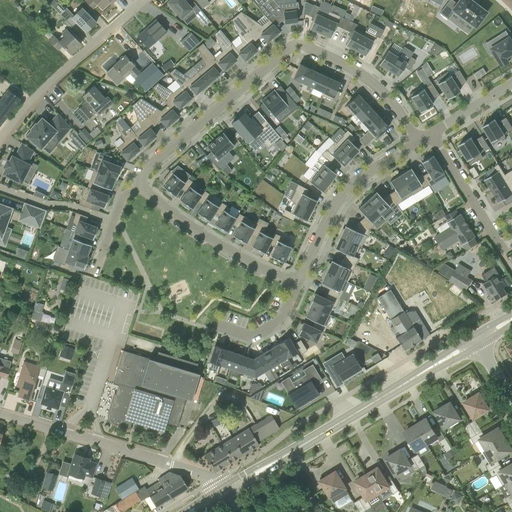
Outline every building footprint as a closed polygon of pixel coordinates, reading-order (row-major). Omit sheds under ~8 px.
[(84,0),(93,9),(97,4),(102,9),(111,0),(113,0),(114,1),(115,0),(84,0)] [(170,8),(175,15),(177,13),(181,18),(192,9),(183,0),(169,0),(167,2),(171,7),(170,8)] [(450,0),(449,0),(440,13),(448,19),(454,11),(475,28),(487,12),(470,0),(458,0),(456,4),(450,0)] [(57,2),(53,7),(53,6),(52,7),(59,14),(64,9),(57,2)] [(264,15),(267,19),(273,14),(265,5),(259,10),(264,15)] [(328,14),(318,10),(319,7),(313,5),(308,16),(314,18),(309,29),(320,33),(328,14)] [(74,15),(66,7),(64,9),(59,14),(64,20),(71,27),(76,22),(85,32),(96,22),(81,8),(74,15)] [(200,11),(195,15),(204,26),(210,21),(200,11)] [(240,12),(235,16),(256,40),(261,36),(267,42),(271,38),(272,40),(279,35),(278,33),(279,32),(273,26),(274,25),(269,19),(261,26),(240,12)] [(329,12),(328,14),(320,33),(330,38),(340,17),(329,12)] [(340,17),(336,26),(344,29),(348,21),(350,15),(346,13),(344,19),(340,17)] [(231,19),(241,43),(234,49),(239,54),(245,61),(246,60),(247,61),(254,56),(252,54),(257,51),(251,44),(256,40),(235,16),(231,19)] [(71,27),(64,20),(62,21),(70,29),(71,27)] [(156,20),(137,37),(147,48),(166,32),(156,20)] [(387,20),(384,25),(390,29),(393,24),(388,21),(387,20)] [(345,45),(355,50),(364,34),(354,29),(357,25),(352,22),(348,21),(344,29),(352,33),(345,45)] [(48,40),(53,35),(48,30),(44,35),(48,40)] [(53,37),(49,41),(57,50),(62,45),(70,54),(80,44),(66,30),(61,34),(64,37),(59,42),(53,37)] [(234,49),(218,30),(213,34),(222,51),(214,58),(222,69),(224,70),(225,69),(227,71),(233,66),(232,64),(236,60),(234,58),(239,54),(234,49)] [(364,34),(355,50),(365,56),(376,36),(365,31),(364,34)] [(191,33),(180,42),(189,52),(199,43),(191,33)] [(511,40),(510,37),(504,40),(491,48),(491,49),(502,66),(509,62),(506,58),(511,54),(511,40)] [(208,50),(212,47),(207,41),(203,44),(208,50)] [(222,69),(214,58),(202,44),(197,48),(205,67),(198,73),(209,86),(209,85),(216,80),(215,78),(219,75),(217,73),(222,69)] [(388,71),(398,55),(389,49),(379,64),(388,71)] [(415,61),(410,57),(408,61),(398,55),(388,71),(398,77),(404,67),(409,71),(415,61)] [(125,56),(113,66),(122,75),(127,71),(133,78),(139,73),(133,65),(125,56)] [(421,67),(422,69),(424,71),(430,68),(426,62),(421,67)] [(135,79),(146,91),(163,75),(153,63),(135,79)] [(303,84),(310,69),(299,64),(293,79),(303,84)] [(182,87),(189,96),(194,93),(196,94),(200,91),(201,92),(208,86),(208,87),(209,86),(198,73),(191,79),(176,69),(170,74),(182,87)] [(320,74),(310,69),(303,84),(313,88),(320,74)] [(466,82),(459,70),(450,76),(447,72),(435,79),(447,99),(459,92),(456,87),(459,85),(460,86),(466,82)] [(329,78),(320,74),(313,88),(322,92),(323,93),(329,78)] [(323,93),(322,92),(321,96),(331,101),(340,83),(329,78),(323,93)] [(426,87),(432,84),(428,78),(422,82),(426,87)] [(191,98),(189,96),(182,87),(174,93),(159,84),(154,88),(168,106),(173,111),(177,107),(179,109),(183,105),(185,106),(191,101),(190,99),(191,98)] [(432,98),(433,99),(439,95),(432,84),(426,87),(423,89),(421,87),(409,95),(413,101),(412,102),(417,110),(418,109),(420,112),(432,105),(429,100),(432,98)] [(82,106),(77,111),(85,120),(91,116),(88,112),(91,109),(98,116),(104,110),(98,104),(104,99),(93,87),(83,96),(87,100),(81,105),(82,106)] [(276,92),(275,90),(261,101),(262,103),(259,106),(268,117),(272,114),(274,117),(275,117),(293,101),(281,87),(276,92)] [(0,125),(20,99),(8,90),(5,94),(0,90),(0,125)] [(354,114),(366,103),(358,95),(345,107),(347,110),(353,116),(354,114)] [(166,127),(170,124),(172,125),(178,120),(177,118),(178,117),(173,111),(168,106),(162,111),(142,98),(136,102),(155,125),(160,121),(166,127)] [(138,140),(144,146),(145,145),(146,146),(153,141),(151,139),(156,136),(150,129),(155,125),(136,102),(131,107),(140,128),(134,134),(138,140)] [(373,111),(366,103),(354,114),(361,122),(373,111)] [(329,120),(332,114),(325,111),(322,117),(329,120)] [(380,119),(373,111),(361,122),(368,129),(369,130),(380,119)] [(30,129),(31,130),(26,135),(25,136),(26,137),(27,137),(40,148),(41,149),(41,148),(54,134),(60,139),(70,128),(58,113),(49,124),(42,119),(42,118),(41,118),(41,119),(36,124),(35,123),(34,124),(31,128),(30,129)] [(264,121),(258,126),(251,119),(250,120),(249,119),(244,113),(231,124),(249,145),(259,137),(264,142),(269,146),(279,138),(280,138),(274,130),(265,120),(264,121)] [(117,148),(127,160),(128,159),(130,161),(136,155),(135,154),(139,150),(134,144),(138,140),(134,134),(119,117),(115,120),(124,142),(117,148)] [(511,126),(506,117),(500,121),(501,122),(498,124),(495,119),(492,121),(491,119),(484,123),(485,125),(483,126),(494,144),(506,137),(505,135),(511,129),(511,126)] [(369,130),(368,129),(367,131),(375,139),(376,138),(377,140),(383,135),(382,133),(388,127),(380,119),(369,130)] [(274,130),(280,138),(282,140),(287,136),(279,126),(274,130)] [(78,134),(86,143),(92,138),(84,128),(78,134)] [(68,136),(72,140),(76,134),(73,131),(68,136)] [(338,145),(351,158),(359,150),(352,143),(356,139),(354,138),(347,131),(343,135),(343,136),(336,144),(337,146),(338,145)] [(223,133),(207,147),(211,152),(206,156),(212,163),(219,170),(227,164),(221,157),(234,146),(223,133)] [(481,153),(489,147),(482,136),(476,140),(477,140),(474,142),(471,137),(459,145),(471,165),(483,157),(481,153)] [(390,143),(386,138),(381,142),(385,147),(390,143)] [(104,147),(101,139),(94,142),(97,149),(104,147)] [(281,151),(287,147),(280,139),(275,144),(281,151)] [(7,160),(3,167),(5,168),(3,174),(4,174),(3,176),(13,181),(13,179),(21,183),(30,165),(27,164),(33,151),(22,143),(16,155),(18,156),(17,158),(12,156),(9,161),(7,160)] [(343,166),(351,158),(338,145),(337,146),(330,154),(343,166)] [(117,178),(121,167),(109,163),(111,157),(99,152),(97,159),(101,161),(97,171),(117,178)] [(205,155),(201,159),(208,168),(213,164),(206,156),(205,155)] [(315,172),(329,183),(336,174),(327,167),(330,162),(321,155),(317,160),(318,160),(311,169),(314,172),(315,172)] [(445,177),(432,156),(430,157),(429,155),(422,160),(423,161),(421,162),(428,173),(423,176),(428,185),(429,187),(445,177)] [(485,180),(492,191),(511,178),(511,170),(505,175),(498,164),(485,172),(488,177),(485,180)] [(417,178),(411,169),(408,171),(407,170),(400,174),(410,191),(413,195),(428,185),(423,176),(422,175),(417,178)] [(66,170),(63,175),(67,179),(71,173),(66,170)] [(117,178),(97,171),(93,170),(87,188),(99,192),(101,186),(111,190),(112,186),(113,186),(116,179),(117,179),(117,178)] [(163,187),(167,190),(166,192),(172,196),(173,195),(174,196),(180,188),(185,183),(170,171),(162,182),(166,184),(163,187)] [(308,181),(322,192),(329,183),(315,172),(314,172),(308,181)] [(395,191),(389,195),(397,205),(403,201),(400,198),(410,191),(400,174),(392,179),(393,180),(390,182),(395,191)] [(511,178),(492,191),(499,203),(503,201),(506,206),(511,201),(511,178)] [(186,193),(180,201),(184,203),(182,205),(189,209),(190,208),(191,209),(197,201),(201,195),(195,190),(196,185),(188,179),(185,183),(180,188),(186,193)] [(290,201),(295,203),(295,202),(311,211),(316,201),(306,195),(308,190),(298,185),(295,190),(296,190),(290,201)] [(110,198),(108,197),(109,195),(99,192),(87,188),(85,187),(79,204),(91,209),(93,203),(104,207),(105,205),(107,206),(110,198)] [(57,200),(60,193),(53,190),(50,197),(57,200)] [(204,191),(201,195),(197,201),(203,205),(197,213),(201,216),(200,217),(206,222),(207,220),(209,221),(214,213),(218,207),(211,202),(213,197),(204,191)] [(389,207),(392,210),(397,205),(389,195),(383,200),(376,192),(373,195),(373,194),(366,200),(380,215),(389,207)] [(361,206),(358,209),(365,216),(358,222),(359,223),(369,231),(374,226),(372,223),(380,215),(366,200),(360,205),(361,206)] [(295,215),(306,221),(311,211),(295,202),(295,203),(290,212),(285,210),(282,215),(293,221),(295,215)] [(221,203),(218,207),(214,213),(220,217),(215,225),(219,227),(218,229),(224,233),(226,231),(227,232),(232,224),(236,218),(229,214),(230,208),(221,203)] [(443,206),(446,212),(451,209),(448,203),(443,206)] [(0,238),(11,209),(0,204),(0,238)] [(25,205),(20,220),(39,227),(44,212),(25,205)] [(446,215),(443,209),(434,215),(438,221),(446,215)] [(439,244),(468,225),(461,213),(459,215),(456,209),(445,216),(448,222),(451,227),(435,237),(439,244)] [(76,226),(74,232),(83,235),(93,239),(94,237),(95,237),(98,230),(96,229),(97,227),(85,223),(88,217),(76,213),(72,222),(76,226)] [(256,224),(238,214),(236,218),(232,224),(238,228),(233,236),(237,238),(236,240),(243,244),(244,242),(246,243),(250,235),(256,224)] [(284,226),(288,219),(283,217),(280,224),(284,226)] [(256,224),(250,235),(256,238),(252,247),(256,249),(255,250),(262,254),(263,252),(264,253),(269,245),(272,238),(265,234),(265,229),(268,223),(259,219),(256,224)] [(424,229),(418,221),(414,223),(420,232),(424,229)] [(339,237),(357,245),(361,247),(369,231),(359,223),(355,230),(345,226),(344,230),(343,229),(339,237)] [(468,225),(439,244),(443,250),(459,240),(463,245),(466,250),(477,243),(474,238),(476,237),(468,225)] [(89,249),(91,245),(81,241),(83,235),(74,232),(71,231),(69,238),(73,239),(69,250),(88,257),(90,249),(89,249)] [(275,248),(271,256),(284,262),(287,256),(289,256),(292,249),(290,249),(291,247),(283,243),(284,238),(274,234),(272,238),(269,245),(275,248)] [(341,259),(355,265),(358,259),(353,256),(357,245),(339,237),(335,245),(336,245),(335,249),(344,253),(341,259)] [(17,248),(15,255),(26,258),(28,250),(17,248)] [(88,257),(69,250),(65,261),(61,260),(58,266),(70,271),(72,265),(84,269),(88,257)] [(348,282),(355,265),(341,259),(339,265),(331,261),(330,264),(329,264),(325,271),(348,282)] [(450,279),(455,270),(444,263),(439,272),(450,279)] [(482,275),(486,282),(483,284),(491,296),(493,294),(497,300),(507,294),(503,288),(506,286),(502,280),(502,279),(494,267),(482,275)] [(466,291),(473,280),(456,270),(455,270),(450,279),(449,281),(466,291)] [(328,293),(340,299),(348,282),(325,271),(322,279),(323,280),(321,283),(330,288),(328,293)] [(511,284),(511,281),(508,275),(503,278),(508,287),(511,284)] [(68,287),(70,280),(63,278),(61,285),(68,287)] [(0,294),(15,300),(19,288),(2,281),(0,287),(0,294)] [(373,287),(365,283),(363,288),(370,292),(373,287)] [(340,299),(328,293),(325,299),(314,294),(309,305),(309,306),(328,314),(333,304),(337,305),(340,299)] [(390,328),(404,350),(421,340),(413,327),(431,316),(427,310),(410,321),(398,301),(384,310),(393,325),(390,328)] [(328,314),(309,306),(306,313),(307,313),(305,317),(315,321),(312,327),(321,331),(324,333),(331,316),(328,314)] [(43,313),(34,310),(31,319),(40,322),(43,313)] [(316,342),(321,331),(312,327),(303,323),(302,325),(300,324),(297,331),(298,332),(298,334),(316,342)] [(288,338),(279,344),(287,358),(296,352),(288,338)] [(18,354),(23,341),(15,339),(11,352),(18,354)] [(301,354),(307,351),(300,340),(295,343),(301,354)] [(269,350),(278,363),(287,358),(279,344),(269,350)] [(62,345),(59,356),(72,359),(75,348),(62,345)] [(214,346),(208,364),(219,368),(220,365),(225,350),(214,346)] [(110,420),(111,420),(111,421),(111,422),(112,423),(113,423),(114,424),(115,424),(116,425),(130,429),(131,428),(130,428),(132,422),(164,432),(166,423),(176,426),(176,427),(177,427),(186,398),(191,400),(199,373),(195,372),(197,363),(158,352),(156,360),(123,350),(115,377),(121,378),(110,414),(109,415),(109,416),(110,417),(110,419),(110,420)] [(220,365),(230,368),(235,353),(225,350),(220,365)] [(260,355),(268,369),(278,363),(269,350),(260,355)] [(230,368),(240,372),(246,357),(235,353),(230,368)] [(370,357),(374,363),(381,359),(377,353),(370,357)] [(341,381),(362,369),(352,354),(333,365),(331,362),(324,366),(330,377),(337,373),(341,381)] [(253,359),(255,377),(268,369),(260,355),(253,359)] [(0,376),(6,378),(11,361),(0,357),(0,376)] [(240,372),(255,377),(253,359),(246,357),(240,372)] [(24,375),(18,395),(23,397),(23,398),(36,402),(43,379),(37,377),(40,367),(24,362),(20,374),(24,375)] [(314,387),(313,384),(321,379),(312,364),(303,370),(306,374),(292,382),(296,388),(288,393),(297,408),(319,395),(314,387)] [(59,405),(66,408),(76,375),(66,372),(60,391),(46,387),(41,404),(58,409),(59,405)] [(472,401),(466,404),(474,418),(489,409),(479,394),(471,399),(472,401)] [(445,408),(444,407),(435,412),(445,427),(459,419),(451,405),(445,408)] [(272,416),(257,425),(264,438),(279,428),(272,416)] [(217,418),(211,421),(214,427),(220,423),(217,418)] [(423,421),(423,420),(415,424),(427,444),(437,437),(426,419),(423,421)] [(475,420),(470,423),(476,434),(482,431),(475,420)] [(476,434),(470,423),(464,427),(471,438),(476,434)] [(408,430),(405,432),(416,450),(427,444),(415,424),(407,429),(408,430)] [(233,438),(243,455),(259,445),(257,442),(264,438),(257,425),(248,430),(248,429),(233,438)] [(433,430),(437,437),(439,441),(445,438),(439,427),(433,430)] [(487,450),(506,439),(502,431),(500,432),(498,429),(485,436),(482,431),(476,434),(471,438),(474,443),(481,440),(487,450)] [(222,444),(233,461),(243,455),(233,438),(222,444)] [(446,452),(452,449),(445,438),(439,441),(446,452)] [(497,459),(511,450),(510,447),(511,446),(506,439),(487,450),(483,452),(489,463),(486,465),(489,471),(500,464),(497,459)] [(222,444),(217,447),(204,455),(214,472),(233,461),(222,444)] [(455,447),(452,449),(446,452),(443,454),(447,460),(458,453),(455,447)] [(395,454),(386,459),(396,474),(399,481),(414,472),(419,469),(413,457),(407,461),(402,452),(396,455),(395,454)] [(91,478),(96,464),(88,461),(89,459),(75,454),(72,464),(63,461),(59,474),(68,477),(68,474),(83,479),(84,475),(91,478)] [(419,469),(425,465),(418,454),(413,457),(419,469)] [(511,464),(504,470),(500,464),(489,471),(492,477),(496,474),(503,485),(507,483),(511,479),(511,464)] [(375,470),(374,469),(366,474),(378,493),(389,486),(393,494),(399,491),(392,479),(386,483),(378,468),(375,470)] [(49,472),(43,487),(52,490),(58,475),(49,472)] [(188,488),(180,476),(169,472),(158,479),(160,481),(171,498),(188,488)] [(337,474),(331,477),(330,476),(321,481),(334,502),(349,494),(337,474)] [(366,474),(359,478),(359,480),(356,481),(365,496),(359,499),(366,510),(372,507),(383,500),(378,493),(366,474)] [(449,474),(443,477),(446,483),(452,480),(449,474)] [(138,488),(132,477),(115,488),(121,498),(138,488)] [(104,481),(95,479),(91,493),(99,496),(104,481)] [(160,481),(146,490),(144,486),(135,492),(141,501),(149,496),(157,507),(171,498),(160,481)] [(449,499),(454,488),(447,486),(443,496),(449,499)] [(450,501),(459,505),(462,496),(454,492),(450,501)] [(363,511),(366,510),(359,499),(354,503),(359,511),(363,511)] [(115,511),(120,511),(124,509),(119,501),(112,506),(115,511)] [(51,511),(53,506),(43,502),(40,509),(47,511),(51,511)]
